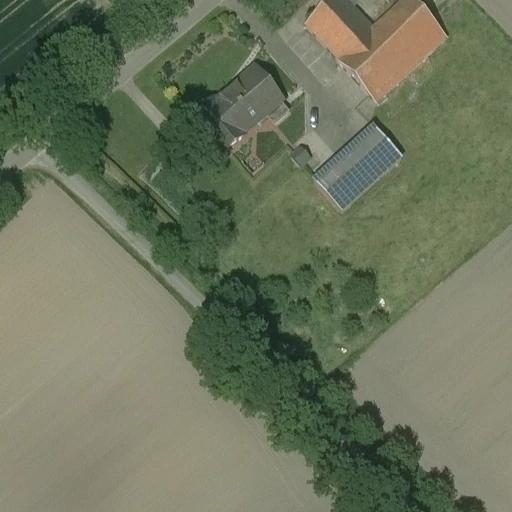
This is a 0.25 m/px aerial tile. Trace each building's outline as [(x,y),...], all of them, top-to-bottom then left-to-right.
[(341,0),(334,0),(305,28),(340,64),(373,33),(341,0)] [(340,64),(340,65),(376,105),(445,41),(428,23),(407,1),(373,33),(340,64)] [(281,104),(255,73),(215,107),(214,108),(240,138),(241,137),(281,104)] [(240,138),(214,108),(215,107),(213,105),(192,122),(222,157),(243,139),(241,137),(240,138)] [(373,130),(313,185),(340,215),(400,161),(373,130)]
